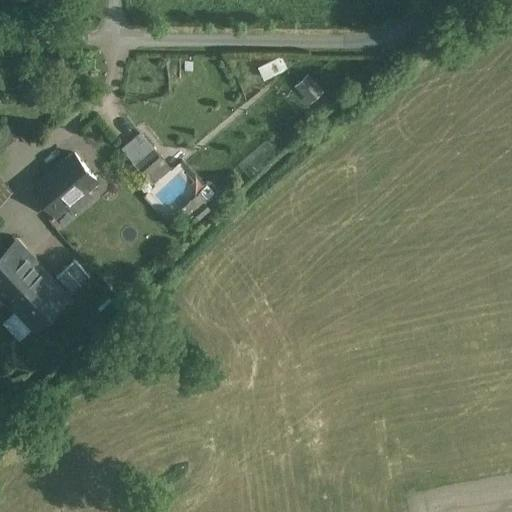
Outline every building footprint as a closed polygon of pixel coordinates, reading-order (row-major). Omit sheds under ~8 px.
[(28,105),(46,96),(35,75),(17,84),(28,105)] [(127,147),(148,169),(167,151),(146,129),(127,147)] [(36,187),(35,188),(56,212),(84,188),(95,179),(74,155),(56,170),(36,187)] [(153,198),(176,218),(209,179),(186,160),(153,198)] [(0,197),(9,191),(0,179),(0,197)] [(84,188),(56,212),(64,222),(86,204),(85,204),(92,198),(84,188)] [(68,296),(17,241),(0,256),(0,293),(15,310),(33,327),(33,328),(68,296)] [(89,276),(74,259),(56,276),(72,293),(89,276)] [(33,327),(15,310),(4,320),(21,337),(33,327)]
